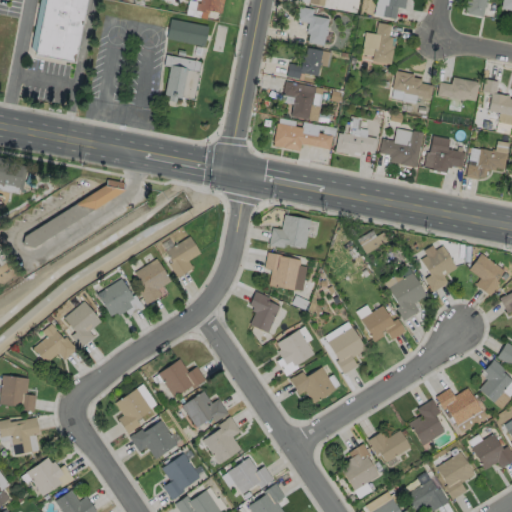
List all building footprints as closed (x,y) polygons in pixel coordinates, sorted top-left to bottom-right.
[(45,0),(35,53),(74,61),(85,0),(45,0)] [(222,0),(220,13),(208,10),(208,13),(194,10),(196,3),(199,3),(199,0),(222,0)] [(404,0),(403,9),(396,7),(394,19),(372,14),(375,0),(404,0)] [(483,0),(483,2),(485,2),(484,8),(482,7),(480,17),(465,14),(465,13),(462,12),(464,0),(483,0)] [(500,0),(511,0),(511,9),(499,7),(500,0)] [(326,31),(325,36),(323,36),(322,45),(306,42),(308,34),(305,33),(307,23),(295,21),(298,7),(312,9),(310,15),(327,18),(324,30),(326,31)] [(207,27),(203,46),(165,39),(169,19),(207,27)] [(389,25),(387,37),(391,37),(389,49),(392,49),(389,64),(371,61),(371,56),(359,54),(364,32),(374,34),(376,22),(389,25)] [(320,51),(316,75),(302,73),(302,74),(298,73),(297,79),(285,76),(287,63),(299,66),(301,55),(304,55),(305,48),(320,51)] [(199,62),(191,100),(180,97),(180,99),(175,98),(174,103),(167,101),(168,96),(163,95),(168,66),(162,65),(164,55),(199,62)] [(430,85),(428,99),(415,96),(414,104),(400,101),(400,100),(389,98),(391,89),(390,89),(394,71),(412,74),(412,78),(420,79),(419,83),(430,85)] [(451,77),(477,82),(473,101),(462,99),(461,100),(435,95),(438,82),(449,84),(450,80),(450,81),(451,77)] [(493,93),(504,95),(504,94),(507,95),(506,98),(511,99),(511,109),(509,124),(497,122),(497,120),(495,120),(497,112),(486,110),(488,97),(488,93),(479,91),(482,78),(495,81),(493,93)] [(321,94),(315,121),(289,116),(291,104),(279,102),(283,81),(321,89),(320,94),(321,94)] [(329,137),(327,150),(298,144),(297,151),(270,146),(271,143),(270,143),(274,123),(300,128),(300,131),(329,137)] [(420,133),(413,168),(387,163),(388,160),(387,159),(388,155),(376,153),(379,140),(383,141),(383,140),(407,145),(410,131),(420,133)] [(336,133),(356,137),(356,136),(374,139),(371,152),(360,150),(359,154),(351,152),(350,155),(332,152),(336,133)] [(462,153),(459,168),(448,166),(448,168),(445,168),(444,174),(429,171),(433,153),(426,152),(430,136),(447,139),(445,149),(451,150),(451,151),(462,153)] [(468,148),(477,150),(477,149),(504,154),(501,170),(493,168),(492,171),(484,170),(482,178),(476,177),(476,180),(463,177),(468,148)] [(0,157),(4,158),(4,161),(25,165),(20,189),(16,188),(16,192),(0,188),(0,157)] [(121,189),(30,247),(18,244),(21,235),(102,184),(103,178),(121,182),(119,188),(121,189)] [(307,218),(302,247),(281,243),(280,246),(271,244),(271,245),(266,244),(269,226),(278,228),(281,213),(307,218)] [(369,228),(372,235),(380,230),(385,239),(363,252),(354,237),(369,228)] [(186,259),(189,265),(190,264),(191,266),(175,277),(166,263),(169,261),(163,250),(187,235),(198,252),(186,259)] [(430,244),(433,249),(440,245),(454,268),(442,276),(446,282),(431,291),(423,278),(428,274),(418,259),(425,255),(421,250),(430,244)] [(297,259),(292,289),(266,284),(268,268),(261,267),(264,251),(279,253),(278,255),(297,259)] [(497,282),(488,295),(473,284),(478,277),(467,269),(479,253),(502,270),(495,280),(497,282)] [(159,294),(144,303),(141,299),(142,299),(136,290),(142,287),(132,271),(154,257),(168,280),(156,288),(159,294)] [(417,311),(401,320),(398,316),(399,315),(394,307),(397,305),(386,287),(410,272),(424,294),(411,303),(417,311)] [(119,277),(131,297),(126,300),(130,305),(116,314),(114,311),(108,315),(89,285),(97,280),(101,288),(119,277)] [(276,305),(264,331),(246,323),(252,311),(249,309),(250,306),(245,304),(252,289),(266,296),(265,300),(276,305)] [(511,291),(511,314),(509,309),(504,312),(496,297),(509,291),(510,293),(511,291)] [(91,335),(78,347),(68,335),(73,331),(61,317),(81,300),(98,320),(87,330),(91,335)] [(380,305),(390,321),(395,318),(403,330),(389,339),(383,328),(379,331),(382,335),(372,341),(358,319),(380,305)] [(53,329),(61,338),(63,336),(70,344),(71,343),(73,346),(72,347),(74,348),(62,358),(56,351),(43,362),(30,347),(44,335),(39,330),(49,322),(54,328),(53,329)] [(355,365),(342,374),(334,361),(336,359),(325,341),(349,326),(364,348),(350,357),(355,365)] [(295,367),(282,374),(273,360),(278,357),(274,350),(277,348),(273,341),(295,327),(310,352),(292,363),(295,367)] [(511,339),(511,359),(510,358),(507,364),(498,358),(498,359),(493,356),(503,341),(509,344),(511,339)] [(176,357),(185,370),(193,365),(202,378),(190,386),(188,384),(171,396),(155,372),(176,357)] [(510,380),(491,402),(476,388),(484,379),(482,376),(485,373),(481,370),(491,358),(503,369),(501,372),(510,380)] [(320,366),(333,388),(311,402),(303,390),(297,394),(287,378),(291,375),(292,376),(300,371),(304,376),(320,366)] [(33,394),(31,410),(17,408),(17,405),(0,403),(0,374),(26,377),(24,393),(33,394)] [(129,430),(125,432),(115,418),(120,414),(112,401),(134,386),(148,408),(133,418),(137,423),(128,429),(129,430)] [(465,387),(479,410),(454,425),(443,407),(441,409),(433,396),(446,387),(451,395),(465,387)] [(200,389),(209,402),(215,397),(220,405),(225,412),(221,415),(220,415),(212,420),(209,415),(193,426),(179,404),(200,389)] [(441,431),(419,444),(406,422),(418,414),(414,408),(430,398),(432,403),(437,412),(432,415),(441,431)] [(221,459),(216,462),(200,439),(217,427),(215,424),(221,420),(223,418),(222,417),(227,414),(237,430),(229,435),(238,447),(221,459)] [(34,416),(37,431),(32,432),(32,434),(26,435),(29,450),(12,453),(8,434),(0,435),(0,419),(7,418),(8,421),(34,416)] [(158,418),(174,442),(152,457),(144,445),(136,450),(126,435),(130,432),(131,433),(139,427),(140,430),(158,418)] [(397,429),(407,446),(383,462),(376,451),(373,453),(365,439),(380,430),(385,437),(397,429)] [(490,432),(500,448),(505,445),(510,453),(511,453),(511,454),(511,458),(498,467),(494,461),(482,469),(468,447),(490,432)] [(376,474),(351,490),(337,468),(343,464),(342,461),(348,456),(345,451),(360,442),(368,455),(365,457),(376,474)] [(181,490),(168,498),(160,485),(167,480),(158,466),(181,451),(197,475),(179,487),(181,490)] [(463,490),(449,498),(441,486),(444,484),(433,466),(457,451),(472,473),(458,482),(463,490)] [(246,455),(255,468),(261,464),(270,477),(257,486),(254,481),(238,492),(224,470),(246,455)] [(45,456),(49,462),(52,460),(61,473),(57,476),(60,481),(40,495),(23,471),(45,456)] [(7,485),(0,474),(0,503),(8,499),(1,488),(7,485)] [(427,478),(434,489),(437,487),(445,500),(430,510),(426,503),(413,511),(403,494),(427,478)] [(281,511),(249,511),(245,505),(262,493),(260,490),(273,482),(282,495),(274,500),(281,511)] [(370,491),(365,483),(352,490),(357,498),(370,491)] [(69,488),(77,500),(84,495),(94,511),(92,511),(60,511),(52,500),(69,488)] [(203,488),(218,510),(214,511),(187,511),(185,511),(177,511),(171,502),(184,494),(187,498),(203,488)] [(384,490),(398,511),(405,508),(407,511),(366,511),(362,504),(384,490)]
